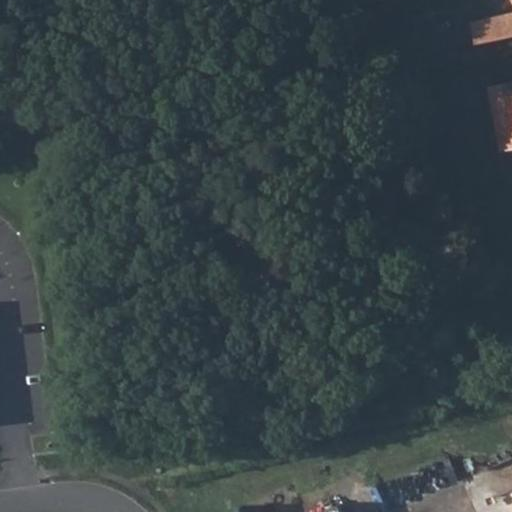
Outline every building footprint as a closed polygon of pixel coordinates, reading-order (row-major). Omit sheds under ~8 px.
[(473,21),(478,42),(511,34),(511,18),(510,13),(473,21)] [(360,35),(382,31),(378,15),(356,22),(360,35)] [(511,81),(492,86),(502,134),(511,131),(511,81)] [(511,131),(502,134),(504,146),(511,144),(511,131)] [(344,511),(340,502),(318,511),(344,511)]
